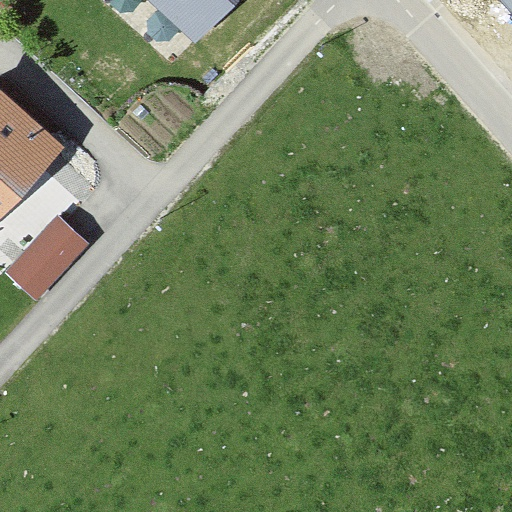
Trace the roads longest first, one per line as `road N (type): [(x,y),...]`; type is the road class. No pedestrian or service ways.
road 1 (residential): [(0,363),(331,0)]
road 2 (unclassified): [(511,140),(384,0)]
